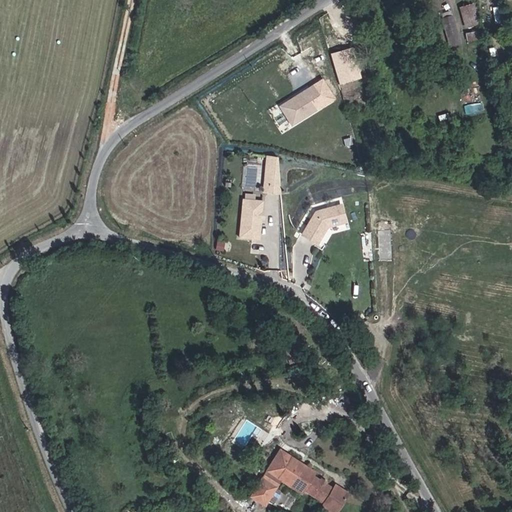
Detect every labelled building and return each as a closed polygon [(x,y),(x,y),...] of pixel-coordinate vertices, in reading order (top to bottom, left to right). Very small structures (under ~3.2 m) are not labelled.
[(460,5),(466,27),(481,22),(474,1),(460,5)] [(451,49),(464,45),(455,12),(442,16),(451,49)] [(440,24),(424,28),(428,49),(439,46),(437,33),(442,31),(440,24)] [(421,73),(413,41),(402,44),(410,75),(421,73)] [(434,67),(449,63),(447,53),(431,57),(434,67)] [(311,86),(280,105),(293,126),(325,106),(311,86)] [(279,191),(282,154),(266,153),(264,190),(279,191)] [(261,184),(261,162),(246,162),(245,184),(261,184)] [(236,202),(234,240),(254,241),(255,221),(255,214),(256,204),(236,202)] [(339,221),(333,205),(309,213),(296,235),(311,244),(318,232),(317,230),(319,227),(339,221)] [(269,511),(284,486),(280,484),(292,463),(281,457),(255,504),(269,511)] [(336,493),(315,481),(317,476),(292,463),(280,484),(284,486),(305,498),(307,494),(328,506),(337,511),(342,511),(352,495),(339,488),(336,493)] [(296,511),(305,498),(284,486),(269,511),(296,511)]
